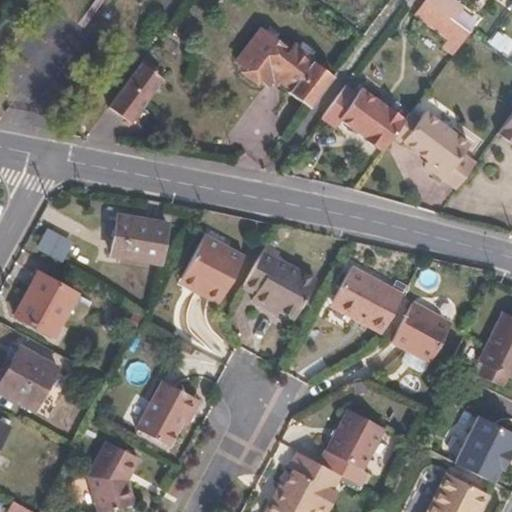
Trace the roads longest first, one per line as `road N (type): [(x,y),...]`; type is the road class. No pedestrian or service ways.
road 1 (tertiary): [(511,258),(248,196),(46,161)]
road 2 (residential): [(198,511),(259,391)]
